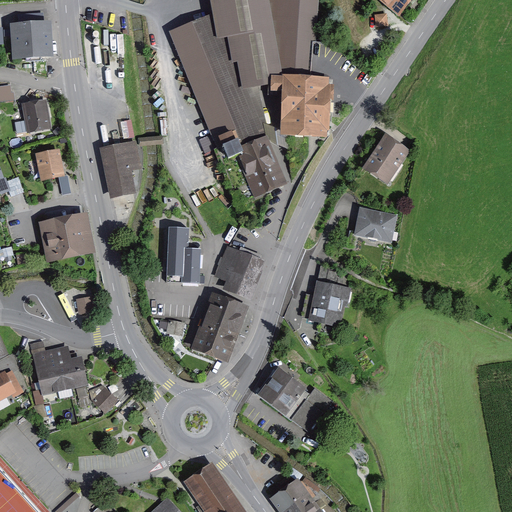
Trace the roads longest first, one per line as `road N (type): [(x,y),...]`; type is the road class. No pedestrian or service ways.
road 1 (tertiary): [(447,0),(317,195),(255,355),(215,407)]
road 2 (secondary): [(75,97),(123,331)]
road 3 (residential): [(185,445),(140,475),(62,475)]
road 4 (residential): [(0,315),(82,338),(123,331)]
